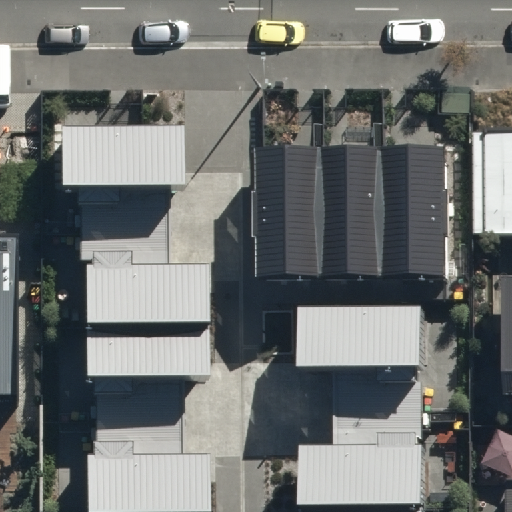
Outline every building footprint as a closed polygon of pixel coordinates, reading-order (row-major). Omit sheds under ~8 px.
[(182,118),(56,120),(57,182),(70,182),(70,198),(78,198),(80,371),(93,370),(94,434),(88,435),(88,449),(81,450),(81,511),(208,511),(208,444),(183,445),(182,378),(208,377),(206,257),(169,257),(167,185),(183,184),(182,118)] [(511,123),(480,123),(479,227),(511,226),(511,123)] [(448,286),(448,160),(264,161),(265,287),(448,286)] [(21,233),(0,232),(0,392),(22,392),(21,233)] [(425,511),(426,316),(304,316),(304,370),(332,370),(332,445),(302,445),(301,511),(425,511)] [(474,424),(474,458),(509,459),(510,425),(474,424)]
